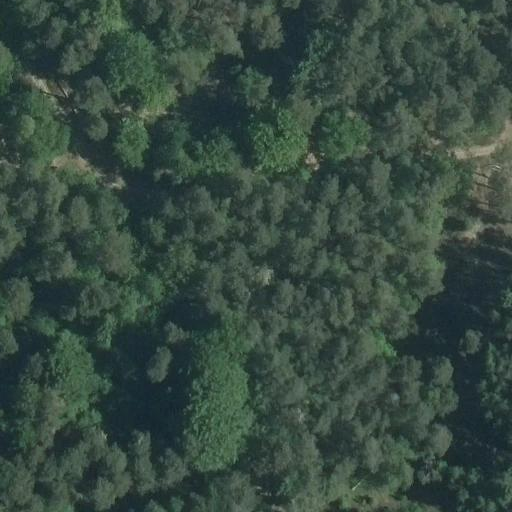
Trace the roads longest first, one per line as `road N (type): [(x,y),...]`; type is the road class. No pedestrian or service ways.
road 1 (track): [(507,146),(147,194),(101,183)]
road 2 (track): [(101,183),(219,373),(256,511)]
road 3 (track): [(101,183),(0,27)]
